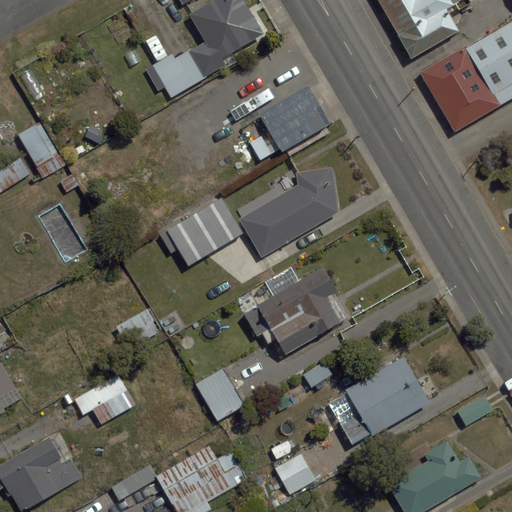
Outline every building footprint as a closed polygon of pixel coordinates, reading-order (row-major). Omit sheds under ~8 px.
[(235,51),(264,35),(244,0),(214,0),(188,14),(203,41),(177,56),(174,51),(151,64),(172,101),(242,63),(235,51)] [(450,9),(467,0),(376,0),(410,61),(463,33),(450,9)] [(511,27),(452,63),(485,119),(511,103),(511,27)] [(435,149),(485,119),(452,63),(402,93),(435,149)] [(309,91),(258,118),(280,159),(330,132),(309,91)] [(39,122),(16,135),(36,168),(58,155),(39,122)] [(283,245),(338,216),(336,167),(295,168),(296,191),(238,222),(254,252),(248,255),(260,279),(267,276),(293,262),(283,245)] [(241,313),(258,341),(267,336),(281,359),(329,330),(339,324),(348,318),(333,292),(341,287),(326,262),(241,313)] [(152,308),(115,328),(126,350),(164,331),(152,308)] [(4,406),(22,396),(16,385),(28,379),(16,356),(0,364),(0,415),(6,412),(4,406)] [(344,392),(357,414),(339,424),(351,444),(369,434),(371,438),(429,404),(403,358),(344,392)] [(218,363),(192,379),(218,422),(244,406),(218,363)] [(74,401),(81,416),(92,411),(99,424),(136,405),(122,376),(74,401)] [(483,393),(454,410),(464,426),(493,409),(483,393)] [(63,433),(0,466),(0,472),(21,511),(87,477),(63,433)] [(208,501),(237,484),(212,443),(155,478),(176,511),(210,511),(213,510),(208,501)] [(300,452),(274,468),(289,492),(314,476),(300,452)] [(447,468),(442,459),(387,490),(399,511),(424,511),(480,481),(466,457),(447,468)]
